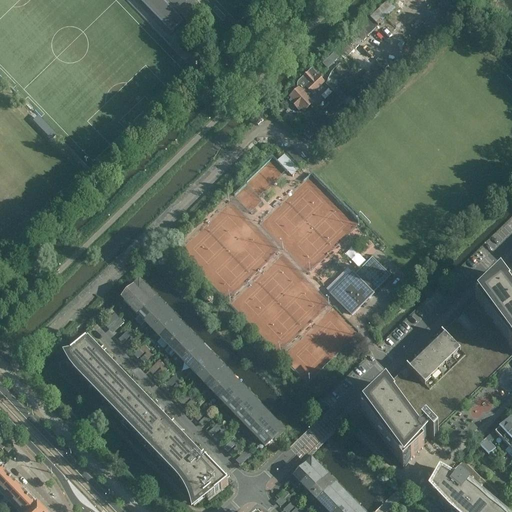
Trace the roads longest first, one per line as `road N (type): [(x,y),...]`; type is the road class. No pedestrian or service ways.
road 1 (residential): [(334,412),(511,238)]
road 2 (unclassified): [(252,489),(98,330)]
road 3 (secondary): [(119,511),(0,387)]
road 4 (secondary): [(0,414),(82,511)]
